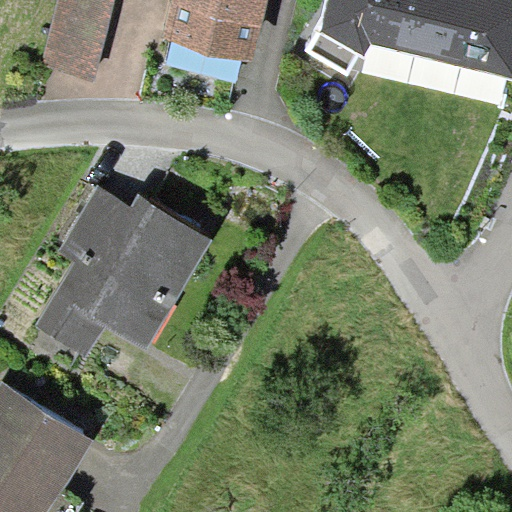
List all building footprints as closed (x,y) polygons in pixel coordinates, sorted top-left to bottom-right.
[(63,0),(48,66),(87,76),(105,0),(63,0)] [(174,0),(168,30),(240,47),(250,0),(174,0)] [(511,67),(511,0),(331,0),(326,24),(511,68),(511,67)] [(162,285),(196,228),(146,198),(134,217),(91,192),(60,245),(81,258),(44,318),(82,341),(97,315),(132,336),(158,293),(166,298),(170,290),(162,285)] [(14,511),(32,483),(44,491),(80,433),(2,386),(0,389),(0,511),(14,511)]
